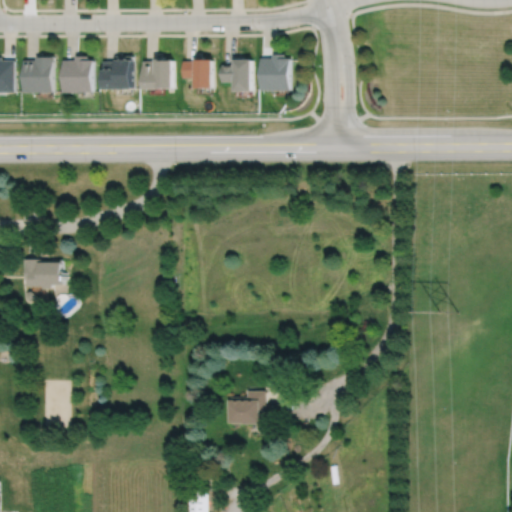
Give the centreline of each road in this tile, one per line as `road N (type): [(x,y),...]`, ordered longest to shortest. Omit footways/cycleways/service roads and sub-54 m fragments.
road 1 (tertiary): [(0,147),(511,145)]
road 2 (residential): [(0,22),(256,21),(344,0)]
road 3 (residential): [(349,146),(347,64),(326,6)]
road 4 (residential): [(326,6),(331,147)]
